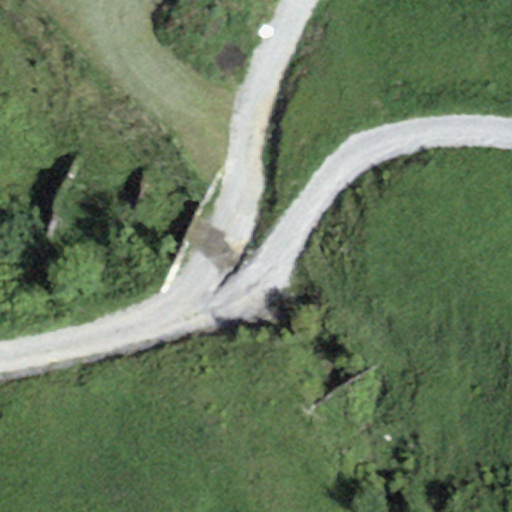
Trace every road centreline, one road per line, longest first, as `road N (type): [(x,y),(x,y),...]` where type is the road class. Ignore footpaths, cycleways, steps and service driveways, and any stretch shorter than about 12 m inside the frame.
road 1 (track): [(0,353),(143,321),(191,288),(239,186),(256,50),(287,0)]
road 2 (track): [(175,304),(241,279),(313,187),(349,155),(450,121),(511,122)]
